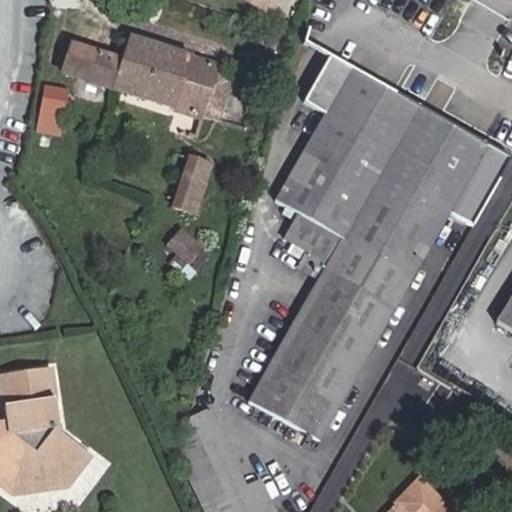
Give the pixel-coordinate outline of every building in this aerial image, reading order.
[(243,0),(269,16),(279,0),(243,0)] [(217,120),(229,82),(227,78),(215,75),(218,67),(127,39),(120,62),(110,91),(200,120),(201,118),(213,121),(217,120)] [(110,91),(120,62),(71,46),(61,75),(110,91)] [(472,229),(510,162),(329,58),(303,103),(324,116),(275,203),(285,209),(297,216),(293,222),(283,239),(292,245),(306,253),(302,261),(298,268),(319,280),(248,404),(317,443),(447,215),(472,229)] [(65,113),(69,93),(43,89),(35,134),(58,138),(63,113),(65,113)] [(221,185),(188,169),(181,165),(162,202),(185,212),(204,221),(221,185)] [(297,216),(285,209),(281,215),(293,222),(297,216)] [(195,272),(208,257),(181,233),(167,248),(176,256),(187,265),(195,272)] [(302,261),(306,253),(292,245),(288,252),(302,261)] [(187,265),(176,256),(170,263),(180,273),(187,265)] [(188,280),(195,272),(187,265),(180,273),(188,280)] [(511,335),(511,296),(495,324),(511,335)] [(63,485),(86,455),(59,434),(50,369),(0,376),(0,390),(4,423),(0,423),(0,476),(2,474),(11,481),(11,492),(63,485)] [(206,511),(246,493),(214,424),(184,438),(179,456),(204,511),(206,511)] [(68,492),(92,460),(86,455),(63,485),(11,492),(11,481),(2,474),(0,476),(0,490),(12,499),(68,492)] [(397,508),(422,482),(418,478),(393,504),(397,508)] [(448,511),(451,510),(422,482),(397,508),(392,511),(448,511)] [(272,511),(260,486),(246,493),(206,511),(272,511)]
